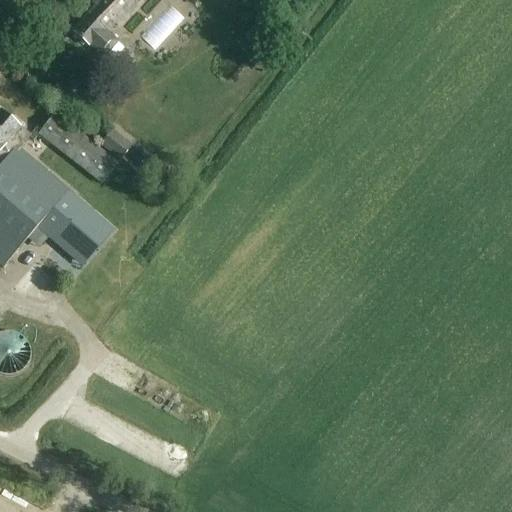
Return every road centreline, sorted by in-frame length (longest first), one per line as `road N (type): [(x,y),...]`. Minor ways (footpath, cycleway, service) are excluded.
road 1 (unknown): [(0,298),(45,315),(77,345),(76,369),(13,451)]
road 2 (unclassified): [(130,511),(0,444)]
